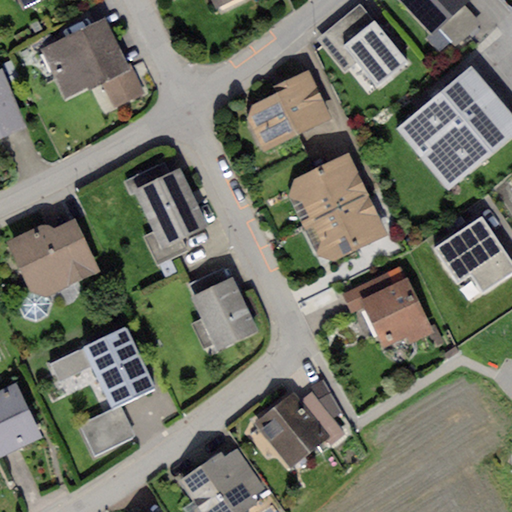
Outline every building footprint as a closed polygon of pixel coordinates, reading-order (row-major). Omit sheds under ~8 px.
[(18,0),(24,10),(43,0),(18,0)] [(401,0),(434,34),(438,30),(464,5),(469,0),(401,0)] [(359,2),(315,40),(344,74),(357,62),(379,87),(410,61),(359,2)] [(481,23),(464,5),(438,30),(454,48),(481,23)] [(104,17),(40,50),(66,101),(102,82),(116,108),(144,93),(104,17)] [(1,65),(0,65),(0,138),(28,127),(1,65)] [(511,117),(471,67),(396,129),(448,190),(511,137),(511,117)] [(276,93),(252,105),(246,120),(262,152),(329,119),(306,72),(274,87),(276,93)] [(349,154),(294,179),(289,197),(304,226),(368,196),(349,154)] [(179,169),(135,190),(155,231),(142,237),(157,267),(189,252),(182,238),(206,226),(179,169)] [(368,196),(304,226),(318,256),(334,262),(387,237),(368,196)] [(511,265),(481,218),(435,248),(458,283),(472,274),(483,290),(511,271),(511,265)] [(39,226),(6,241),(29,293),(24,295),(22,297),(19,300),(18,303),(18,306),(18,310),(19,313),(21,315),(23,318),(26,320),(30,322),(34,323),(37,322),(41,321),(45,319),(48,317),(50,314),(51,311),(52,309),(52,306),(51,303),(50,300),(47,297),(98,271),(75,219),(53,229),(48,227),(45,226),(41,226),(39,226)] [(186,285),(192,298),(228,281),(223,268),(186,285)] [(388,273),(342,295),(350,311),(364,304),(396,289),(388,273)] [(228,281),(192,298),(217,351),(258,332),(233,279),(228,281)] [(396,289),(364,304),(384,347),(407,336),(411,343),(432,333),(408,283),(396,289)] [(126,326),(83,347),(92,366),(113,408),(119,405),(156,387),(126,326)] [(92,366),(83,347),(50,363),(59,382),(92,366)] [(323,381),(312,387),(318,401),(333,420),(341,412),(323,381)] [(16,385),(0,392),(0,458),(41,439),(16,385)] [(292,394),(254,424),(290,468),(328,438),(300,403),(292,394)] [(312,394),(300,403),(328,438),(333,445),(345,435),(333,420),(318,401),(312,394)] [(113,408),(79,425),(94,456),(135,436),(119,405),(113,408)] [(220,455),(180,484),(199,511),(244,511),(255,505),(256,494),(264,488),(237,450),(224,460),(220,455)]
